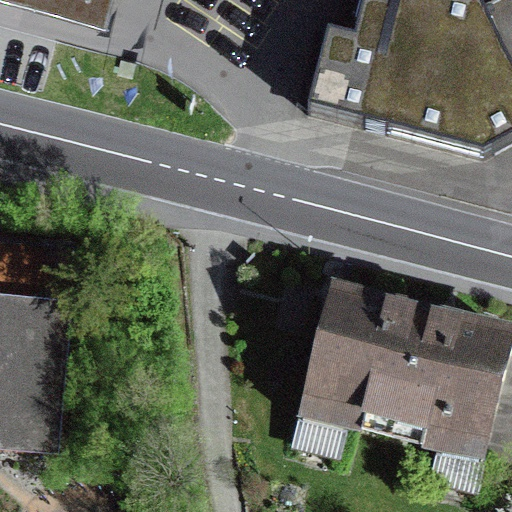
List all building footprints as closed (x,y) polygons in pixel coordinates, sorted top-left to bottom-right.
[(41,0),(105,17),(109,0),(41,0)] [(327,38),(307,116),(483,161),(511,146),(511,74),(479,12),(443,2),(443,0),(364,0),(351,45),(327,38)] [(57,76),(125,93),(135,63),(121,59),(117,73),(61,59),(57,76)] [(375,308),(334,298),(297,450),(337,460),(347,420),(444,444),(434,485),(473,495),(511,348),(511,342),(472,333),(471,338),(433,328),(434,321),(414,316),(412,323),(374,313),(375,308)] [(70,309),(0,302),(0,341),(3,342),(0,376),(0,450),(55,456),(70,309)]
